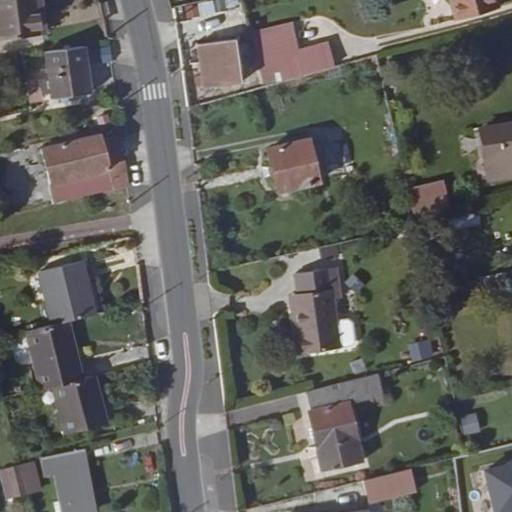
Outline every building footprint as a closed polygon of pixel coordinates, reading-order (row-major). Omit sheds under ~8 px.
[(0,0),(0,5),(13,3),(16,21),(45,17),(42,0),(0,0)] [(468,0),(472,14),(511,4),(511,2),(511,0),(468,0)] [(0,30),(1,35),(18,33),(16,21),(13,3),(0,5),(0,30)] [(216,13),(215,3),(182,8),(184,18),(216,13)] [(47,28),(45,17),(16,21),(18,33),(47,28)] [(326,43),(299,49),(292,20),(257,29),(265,80),(331,63),(326,43)] [(211,76),(247,74),(244,31),(208,34),(211,76)] [(57,97),(94,92),(88,44),(51,50),(57,97)] [(29,104),(43,101),(38,79),(24,82),(29,104)] [(511,119),(476,128),(487,176),(511,170),(511,119)] [(288,183),(327,172),(316,128),(277,138),(288,183)] [(99,129),(41,144),(54,193),(129,175),(125,160),(107,164),(100,135),(99,129)] [(125,160),(118,133),(100,135),(107,164),(125,160)] [(55,198),(130,178),(129,175),(54,193),(55,198)] [(414,213),(462,201),(455,176),(407,187),(414,213)] [(87,258),(45,269),(54,308),(97,297),(87,258)] [(333,286),(340,285),(337,265),(297,269),(300,290),(296,290),(298,307),(293,307),(296,328),(301,328),(304,351),(342,345),(333,286)] [(97,297),(54,308),(58,322),(75,318),(101,312),(97,297)] [(33,328),(48,388),(60,385),(91,377),(75,318),(58,322),(33,328)] [(296,328),(298,351),(304,351),(301,328),(296,328)] [(423,358),(440,353),(436,340),(420,344),(423,358)] [(390,386),(387,372),(379,374),(382,388),(390,386)] [(104,373),(91,377),(60,385),(73,433),(116,422),(115,418),(125,416),(121,401),(111,403),(104,373)] [(360,393),(382,388),(379,374),(357,379),(360,393)] [(357,379),(320,389),(326,410),(362,401),(360,393),(357,379)] [(326,410),(324,411),(334,449),(372,438),(362,401),(326,410)] [(476,412),(458,417),(463,433),(480,429),(476,412)] [(378,459),(372,438),(334,449),(339,469),(378,459)] [(69,511),(88,511),(100,511),(93,462),(63,466),(69,511)] [(414,463),(367,475),(373,500),(420,488),(414,463)] [(15,500),(34,495),(27,466),(9,471),(15,500)]
